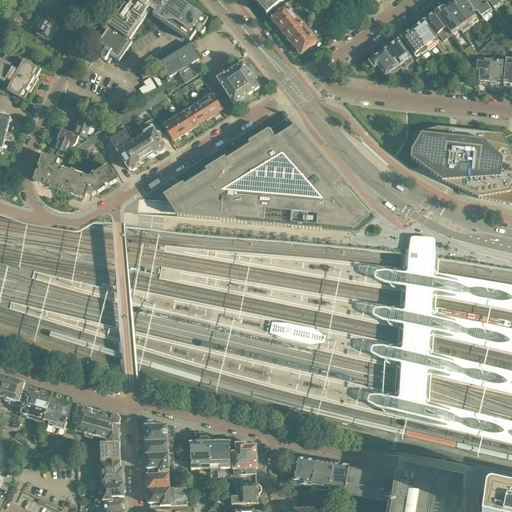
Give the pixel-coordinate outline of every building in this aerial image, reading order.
[(132,0),(132,1),(130,0),(125,0),(109,25),(111,27),(99,45),(106,49),(101,57),(101,58),(105,61),(106,61),(112,53),(117,57),(148,13),(149,13),(148,12),(149,10),(155,14),(154,16),(188,40),(194,30),(201,36),(202,36),(205,32),(205,31),(205,30),(200,27),(205,20),(175,0),(132,0)] [(256,0),(255,1),(266,15),(283,0),(256,0)] [(476,19),(462,0),(453,0),(451,2),(470,28),(474,25),(478,22),(476,19)] [(490,11),(482,0),(465,0),(475,13),(477,12),(480,18),(490,11)] [(493,9),(501,3),(499,0),(482,0),(490,11),(491,11),(487,5),(489,3),(493,9)] [(470,28),(451,2),(443,8),(460,31),(462,34),(470,28)] [(287,6),(286,5),(270,18),(271,19),(271,21),(273,24),(275,24),(281,32),(281,33),(283,36),(285,36),(285,37),(303,23),(288,5),(287,6)] [(307,5),(303,8),(303,9),(310,18),(315,14),(307,5)] [(4,19),(12,24),(20,11),(12,6),(4,19)] [(460,31),(443,8),(434,14),(452,36),(460,31)] [(28,29),(37,34),(37,35),(39,36),(47,40),(49,41),(58,24),(46,17),(45,18),(36,14),(34,18),(28,29)] [(330,33),(315,14),(310,18),(315,23),(319,28),(318,29),(325,37),(330,33)] [(452,36),(434,14),(425,20),(437,35),(438,38),(442,35),(446,40),(452,36)] [(412,30),(427,51),(428,51),(429,52),(435,47),(434,44),(438,41),(424,22),(412,30)] [(303,23),(285,37),(286,38),(286,39),(288,43),(290,43),(296,50),(296,52),(298,55),(300,55),(300,56),(307,50),(307,51),(318,42),(303,23)] [(427,51),(412,30),(401,38),(416,58),(421,54),(421,55),(427,51)] [(493,40),(477,54),(493,56),(493,52),(496,54),(498,53),(502,58),(504,56),(493,40)] [(394,59),(393,60),(399,67),(405,62),(406,65),(409,65),(412,63),(412,60),(410,58),(411,58),(398,41),(387,49),(394,59)] [(438,45),(443,53),(446,50),(441,43),(438,45)] [(170,94),(176,90),(169,79),(179,73),(185,84),(198,76),(191,65),(199,60),(189,45),(152,68),(165,89),(169,95),(170,94)] [(476,54),(472,48),(468,51),(471,55),(468,57),(469,59),(476,54)] [(393,60),(385,50),(378,55),(374,58),(369,62),(363,66),(369,74),(377,67),(385,77),(399,67),(393,60)] [(0,68),(8,54),(6,53),(2,60),(0,58),(0,68)] [(0,68),(0,80),(4,82),(6,80),(13,66),(6,62),(10,55),(8,54),(0,68)] [(18,58),(13,66),(6,80),(11,83),(7,91),(24,100),(41,70),(18,58)] [(511,59),(505,59),(505,65),(503,84),(508,85),(511,85),(511,59)] [(501,83),(503,63),(497,62),(490,61),(477,60),(477,62),(476,72),(478,73),(478,82),(498,84),(498,82),(501,83)] [(234,105),(248,96),(258,89),(259,89),(260,89),(259,88),(244,64),(243,63),(242,63),(243,63),(225,75),(224,74),(223,75),(223,76),(218,79),(218,78),(217,79),(217,80),(218,80),(233,105),(233,106),(234,105)] [(142,65),(136,69),(143,79),(149,75),(142,65)] [(408,80),(413,77),(409,71),(404,74),(408,80)] [(146,86),(153,82),(150,78),(143,82),(145,85),(146,86)] [(202,100),(213,118),(219,114),(218,113),(222,110),(212,94),(202,100)] [(144,102),(148,108),(156,103),(152,97),(144,102)] [(192,106),(202,123),(206,120),(207,121),(213,118),(202,100),(192,106)] [(149,109),(148,108),(144,102),(139,105),(143,112),(149,109)] [(182,112),(193,130),(199,126),(198,125),(202,123),(192,106),(182,112)] [(172,118),(183,136),(193,130),(182,112),(172,118)] [(86,139),(91,125),(99,127),(98,130),(106,125),(106,123),(101,121),(100,123),(93,120),(93,119),(81,115),(74,135),(79,137),(79,136),(86,139)] [(0,152),(2,151),(5,141),(9,142),(11,135),(6,134),(9,122),(7,119),(2,118),(0,118),(0,152)] [(183,136),(172,118),(162,125),(173,143),(183,136)] [(168,192),(167,202),(177,218),(350,234),(358,235),(376,220),(372,215),(343,181),(334,170),(333,170),(288,118),(168,192)] [(157,134),(152,127),(149,121),(140,127),(143,133),(144,133),(156,153),(160,154),(164,152),(165,148),(160,140),(161,137),(159,134),(157,134)] [(511,155),(503,134),(477,131),(448,128),(426,126),(411,133),(411,159),(420,165),(445,184),(477,199),(511,205),(511,155)] [(76,146),(79,137),(74,135),(62,130),(58,141),(56,149),(58,150),(56,155),(64,158),(66,153),(67,155),(71,153),(69,150),(72,149),(72,147),(76,146)] [(137,169),(137,166),(131,156),(134,154),(128,145),(129,145),(127,142),(131,140),(125,130),(110,140),(129,171),(133,171),(137,169)] [(137,165),(156,153),(144,133),(143,134),(142,133),(136,137),(137,139),(129,145),(128,145),(134,154),(131,156),(137,166),(137,165)] [(34,182),(39,184),(85,199),(86,194),(92,196),(97,193),(97,194),(117,181),(108,167),(94,176),(93,174),(92,175),(93,177),(89,179),(74,174),(75,172),(72,171),(71,173),(57,169),(58,167),(56,166),(58,161),(43,155),(34,182)] [(404,271),(416,273),(418,271),(419,263),(414,262),(415,256),(415,251),(404,250),(404,255),(404,271)] [(324,343),(324,340),(325,336),(312,331),(272,323),(271,328),(270,334),(294,339),(311,343),(311,340),(324,343)] [(25,384),(7,379),(2,398),(5,399),(5,402),(10,403),(9,405),(18,407),(18,406),(19,406),(25,384)] [(25,384),(19,406),(18,406),(18,407),(15,418),(13,423),(13,428),(18,430),(21,421),(19,419),(20,414),(27,416),(27,418),(34,420),(36,423),(40,424),(43,423),(43,421),(50,399),(43,397),(34,394),(28,393),(30,386),(25,385),(25,384)] [(75,441),(74,431),(74,424),(67,422),(72,405),(50,399),(43,421),(49,422),(48,425),(46,432),(52,434),(54,428),(64,431),(62,438),(75,441)] [(74,431),(94,437),(101,414),(78,407),(78,408),(74,407),(73,413),(74,424),(74,431)] [(112,417),(101,414),(94,437),(106,440),(106,443),(100,443),(101,467),(121,466),(121,462),(120,462),(119,444),(118,425),(120,424),(120,420),(117,416),(113,416),(112,417)] [(172,441),(171,426),(167,425),(167,426),(157,426),(156,425),(155,425),(155,424),(152,422),(148,422),(146,425),(146,426),(145,426),(146,442),(172,441)] [(14,438),(26,445),(28,446),(27,447),(33,450),(36,445),(29,441),(30,440),(17,432),(14,438)] [(191,470),(211,470),(210,443),(210,441),(207,438),(202,438),(199,441),(200,443),(190,443),(191,470)] [(172,449),(172,441),(146,442),(146,455),(174,454),(172,454),(172,452),(170,452),(170,449),(172,449)] [(211,470),(230,469),(230,443),(210,443),(211,470)] [(231,487),(256,486),(256,470),(257,470),(256,446),(245,446),(245,444),(236,444),(236,453),(232,453),(233,469),(230,469),(231,487)] [(42,452),(41,452),(46,464),(55,460),(51,449),(42,452)] [(174,454),(146,455),(147,471),(148,471),(148,470),(158,470),(158,472),(169,472),(174,471),(174,464),(174,463),(179,458),(175,454),(174,454)] [(301,485),(311,487),(315,462),(296,459),(294,470),(293,482),(292,484),(293,485),(300,486),(301,485)] [(333,465),(315,462),(311,487),(311,486),(329,489),(333,465)] [(329,492),(342,494),(347,467),(333,465),(329,489),(329,490),(329,492)] [(123,483),(123,468),(121,468),(121,466),(101,467),(102,484),(123,483)] [(349,467),(347,467),(342,494),(344,494),(342,506),(376,511),(431,511),(437,483),(409,478),(409,477),(395,475),(395,477),(348,469),(349,467)] [(170,488),(169,472),(158,472),(158,474),(148,475),(148,474),(147,474),(148,489),(170,489),(170,488)] [(112,501),(112,498),(124,498),(123,483),(102,484),(97,484),(97,494),(102,494),(102,501),(96,502),(112,501)] [(259,485),(256,486),(231,487),(235,487),(235,498),(231,498),(232,505),(258,504),(258,495),(259,495),(262,492),(261,488),(259,485)] [(482,511),(511,511),(511,491),(498,488),(491,487),(490,486),(489,487),(488,487),(487,487),(487,488),(486,489),(485,489),(485,490),(485,491),(484,500),(482,511)] [(186,487),(170,488),(170,489),(148,489),(148,505),(149,505),(149,508),(171,507),(171,506),(174,506),(174,507),(176,507),(187,506),(187,500),(187,493),(186,487)] [(112,501),(96,502),(96,508),(98,507),(98,511),(124,511),(124,500),(112,501)]
